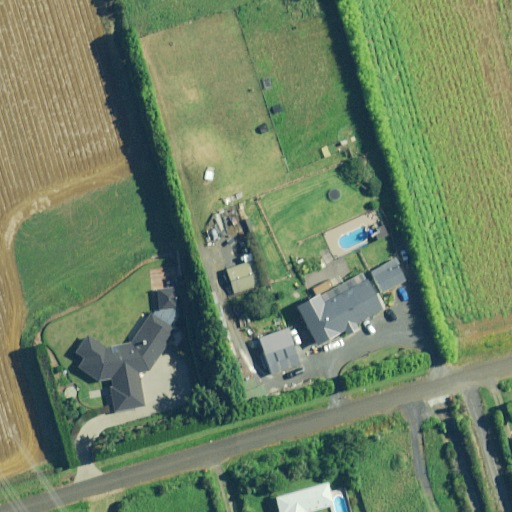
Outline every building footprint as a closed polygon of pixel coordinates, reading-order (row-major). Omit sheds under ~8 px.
[(385,235),(380,222),(369,227),(374,240),(385,235)] [(402,282),(390,260),(368,272),(380,294),(402,282)] [(260,284),(252,262),(225,271),(232,293),(260,284)] [(380,309),(359,272),(316,296),(293,308),(314,346),(342,331),(344,336),(356,330),(353,324),(380,309)] [(157,288),(157,311),(150,312),(127,342),(100,348),(84,336),(72,353),(81,359),(75,367),(95,382),(105,380),(113,414),(143,407),(138,380),(175,330),(174,287),(157,288)] [(297,365),(284,328),(256,338),(269,375),(297,365)] [(308,511),(334,506),(328,481),(271,495),(275,511),(308,511)]
